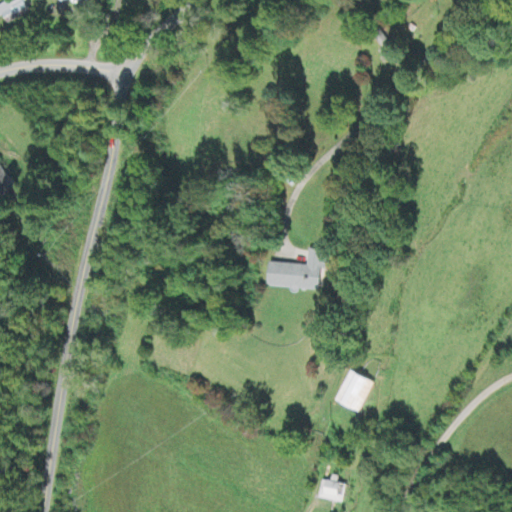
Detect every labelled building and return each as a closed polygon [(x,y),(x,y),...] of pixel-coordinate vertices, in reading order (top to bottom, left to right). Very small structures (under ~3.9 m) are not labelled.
[(31,12),(24,0),(16,0),(0,8),(0,15),(5,25),(31,12)] [(391,61),(401,52),(390,41),(381,49),(391,61)] [(0,169),(0,206),(20,197),(5,167),(0,169)] [(276,263),(275,287),(327,289),(328,268),(333,269),(333,250),(314,249),(313,265),(276,263)] [(337,404),(363,414),(375,383),(348,373),(337,404)] [(321,501),(345,504),(347,485),(339,485),(340,478),(333,477),(332,483),(323,482),(321,501)]
